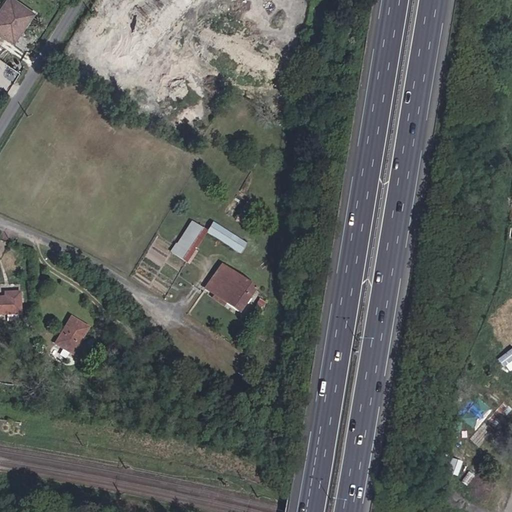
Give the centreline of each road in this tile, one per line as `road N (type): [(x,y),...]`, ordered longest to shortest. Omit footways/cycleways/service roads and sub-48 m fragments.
road 1 (motorway): [(347,511),(437,0)]
road 2 (motorway): [(395,0),(310,511)]
road 3 (residential): [(171,320),(93,266),(0,224)]
road 4 (residential): [(79,0),(0,137)]
